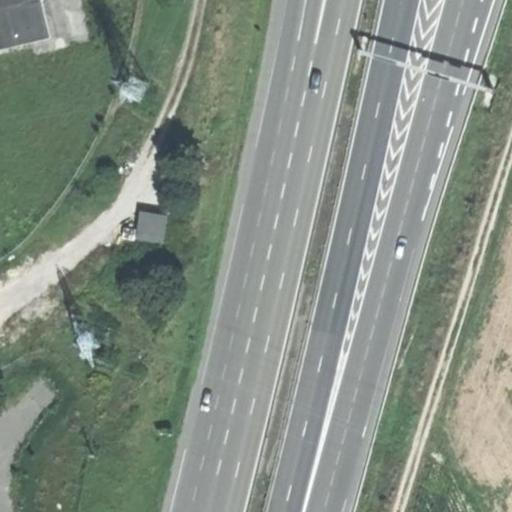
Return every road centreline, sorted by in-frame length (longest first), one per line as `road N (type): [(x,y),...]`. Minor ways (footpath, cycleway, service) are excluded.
road 1 (trunk): [(343,0),(223,511)]
road 2 (trunk): [(285,511),(400,0)]
road 3 (trunk): [(324,511),(431,118)]
road 4 (track): [(511,151),(400,511)]
road 5 (trunk): [(265,186),(194,511)]
road 6 (trunk): [(314,0),(265,186)]
road 7 (trunk): [(294,0),(265,186)]
road 8 (trunk): [(431,118),(476,0)]
road 9 (unclassified): [(0,310),(106,246)]
road 10 (trunk): [(431,118),(463,0)]
